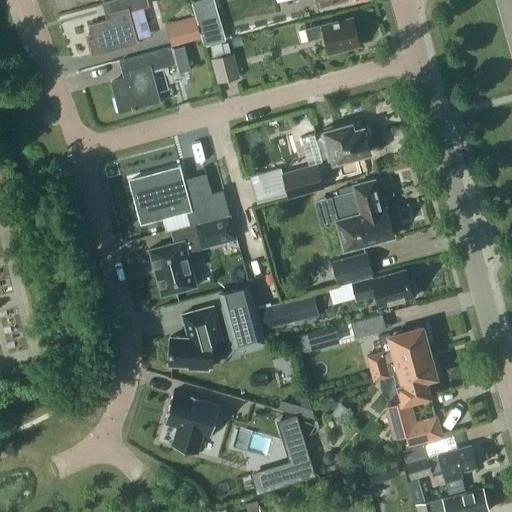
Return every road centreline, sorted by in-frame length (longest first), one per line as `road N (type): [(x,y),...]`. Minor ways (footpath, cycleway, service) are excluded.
road 1 (residential): [(85,142),(417,58)]
road 2 (tertiary): [(504,374),(417,58)]
road 3 (residential): [(101,439),(125,388),(130,345),(85,142)]
road 4 (residential): [(85,142),(72,129),(25,0)]
